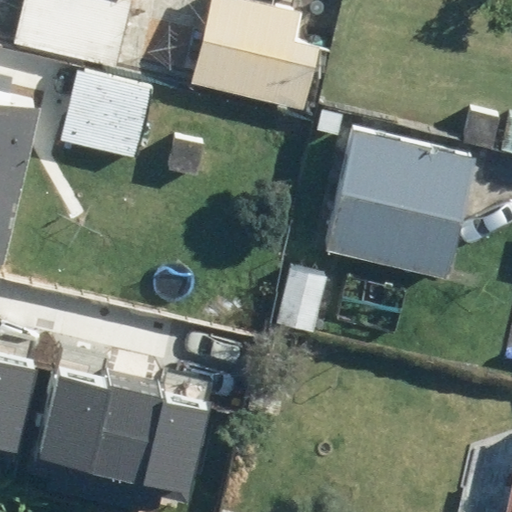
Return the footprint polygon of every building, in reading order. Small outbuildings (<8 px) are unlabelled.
[(12,0),(4,38),(118,64),(131,0),(12,0)] [(291,38),(297,6),(268,0),(197,0),(181,83),(305,109),(318,44),(291,38)] [(156,79),(71,62),(55,141),(140,158),(156,79)] [(0,91),(0,226),(29,98),(0,91)] [(466,147),(345,122),(319,244),(441,270),(466,147)] [(208,134),(168,124),(157,169),(196,179),(208,134)] [(311,329),(325,272),(283,262),(269,319),(311,329)] [(232,386),(0,335),(0,447),(208,492),(232,386)]
